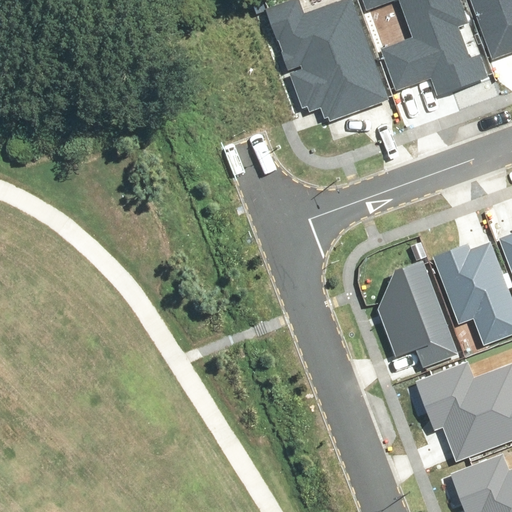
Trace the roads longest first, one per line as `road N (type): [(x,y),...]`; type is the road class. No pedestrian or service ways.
road 1 (residential): [(281,229),(386,511)]
road 2 (residential): [(511,143),(281,229)]
